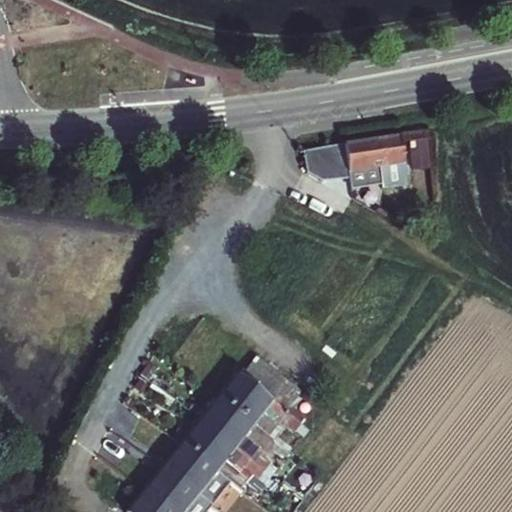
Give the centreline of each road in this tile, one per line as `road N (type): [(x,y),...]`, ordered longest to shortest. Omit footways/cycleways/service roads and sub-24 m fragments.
road 1 (unclassified): [(73,467),(128,358),(269,169)]
road 2 (track): [(269,169),(373,218),(511,302)]
road 3 (primary): [(254,113),(511,69)]
road 4 (primary): [(254,113),(3,134)]
